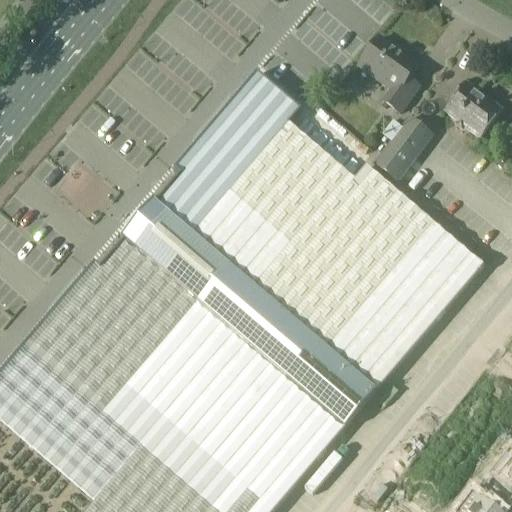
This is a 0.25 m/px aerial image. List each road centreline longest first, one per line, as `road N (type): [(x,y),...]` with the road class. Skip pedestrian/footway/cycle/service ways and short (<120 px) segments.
road 1 (unclassified): [(330,511),(511,285)]
road 2 (primary): [(0,114),(94,0)]
